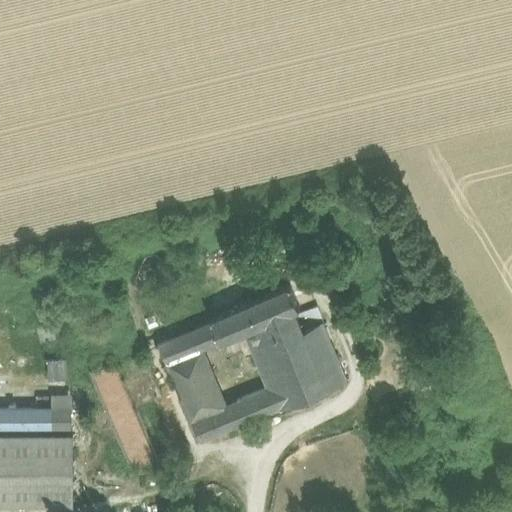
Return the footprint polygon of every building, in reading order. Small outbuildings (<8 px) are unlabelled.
[(289,285),(212,317),(214,323),(221,340),(244,331),(294,310),(299,308),(289,285)] [(300,325),(294,310),(244,331),(251,349),(272,340),(270,338),(300,325)] [(303,331),(300,325),(270,338),(272,340),(251,349),(267,387),(277,409),(347,380),(325,322),(303,331)] [(221,340),(214,323),(160,343),(168,363),(202,348),(221,340)] [(225,404),(202,348),(168,363),(200,439),(234,425),(225,404)] [(69,354),(49,358),(52,378),(73,374),(69,354)] [(155,458),(115,363),(95,371),(136,467),(155,458)] [(267,387),(225,404),(234,425),(277,409),(267,387)] [(53,407),(0,407),(0,426),(53,426),(53,407)] [(74,433),(0,432),(0,502),(73,502),(74,433)]
